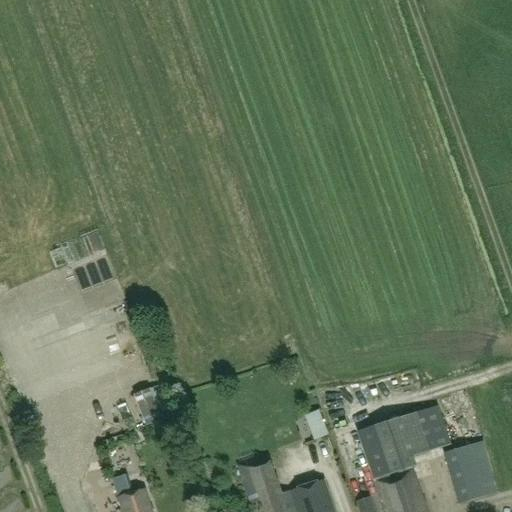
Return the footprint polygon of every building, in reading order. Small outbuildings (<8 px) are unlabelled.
[(0,306),(3,314),(13,311),(8,295),(0,297),(0,306)] [(134,397),(143,423),(158,418),(149,392),(134,397)] [(357,431),(384,511),(423,511),(409,470),(412,468),(414,457),(451,445),(438,406),(357,431)] [(198,446),(189,423),(178,427),(187,450),(198,446)] [(482,443),(466,448),(443,455),(459,506),(498,494),(482,443)] [(267,455),(236,466),(250,507),(261,503),(264,511),(333,511),(323,481),(281,495),(267,455)] [(149,511),(143,491),(132,495),(128,478),(112,482),(116,500),(118,499),(122,511),(149,511)]
